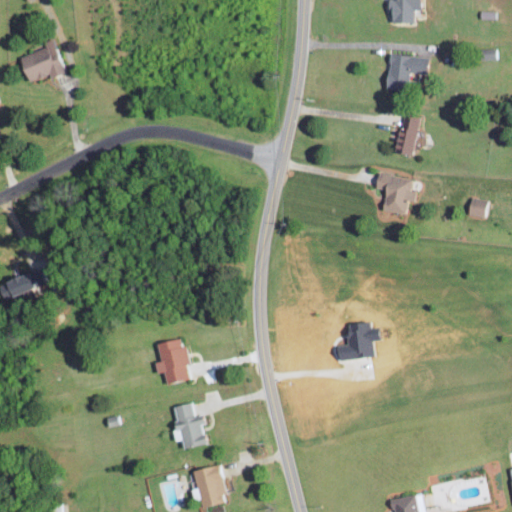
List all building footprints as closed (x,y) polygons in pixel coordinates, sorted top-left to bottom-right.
[(388,0),(388,20),(412,21),(412,7),(417,8),(417,0),(388,0)] [(47,73),(49,77),(63,71),(51,37),(43,40),(45,45),(17,56),(26,81),(47,73)] [(495,58),(494,47),(479,47),(479,58),(495,58)] [(426,56),(387,52),(383,85),(405,87),(407,70),(424,72),(426,56)] [(395,130),(391,145),(397,147),(397,150),(410,154),(419,116),(406,113),(402,132),(395,130)] [(402,213),(405,198),(412,200),(414,191),(409,190),(411,178),(376,171),(373,187),(384,189),(380,208),(402,213)] [(466,212),(486,217),(489,200),(470,195),(466,212)] [(0,291),(2,297),(31,287),(25,271),(0,280),(0,291)] [(188,377),(183,344),(179,345),(178,337),(155,340),(157,360),(152,360),(154,371),(162,370),(164,381),(188,377)] [(182,447),(204,442),(198,413),(192,414),(190,401),(171,405),(174,420),(169,421),(173,439),(180,438),(182,447)] [(200,505),(221,501),(220,493),(224,492),(218,462),(191,468),(195,487),(189,488),(191,499),(198,498),(200,505)] [(436,511),(426,511),(423,511),(421,492),(389,497),(390,511),(436,511)]
